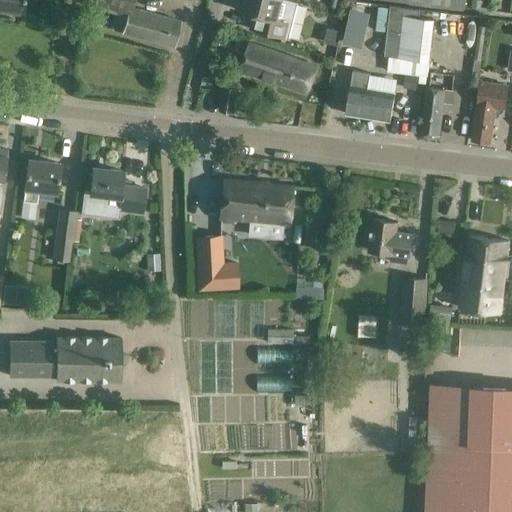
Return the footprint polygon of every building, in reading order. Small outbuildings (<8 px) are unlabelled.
[(24,0),(0,0),(0,10),(23,14),(24,0)] [(75,0),(115,13),(113,21),(110,29),(116,31),(123,33),(173,46),(180,21),(130,7),(132,0),(75,0)] [(252,30),(289,39),(298,3),(285,0),(244,0),(242,12),(255,15),(252,30)] [(480,0),(472,0),(471,8),(482,9),(483,0),(480,0)] [(388,72),(427,77),(434,20),(419,18),(420,10),(391,6),(384,57),(390,57),(388,72)] [(240,70),(307,93),(316,67),(249,43),(240,70)] [(346,114),(390,121),(395,94),(368,89),(370,74),(355,72),(352,87),(351,86),(346,114)] [(234,113),(240,81),(225,78),(219,111),(234,113)] [(471,140),(490,143),(496,103),(504,104),(507,86),(482,82),(480,99),(478,98),(471,140)] [(423,115),(420,135),(439,137),(444,102),(452,103),(453,91),(427,89),(423,115)] [(60,164),(28,160),(23,200),(22,200),(20,217),(33,219),(35,203),(37,203),(39,190),(56,192),(60,164)] [(83,190),(81,215),(119,219),(120,209),(122,210),(142,212),(145,188),(121,185),(123,171),(93,168),(90,191),(83,190)] [(293,186),(223,179),(219,218),(288,225),(293,186)] [(59,210),(53,260),(69,262),(72,242),(73,243),(77,213),(59,210)] [(373,219),(369,250),(393,253),(392,263),(407,265),(408,255),(410,255),(413,234),(397,232),(398,222),(373,219)] [(440,220),(439,232),(454,234),(456,222),(440,220)] [(222,235),(195,236),(198,291),(239,289),(238,262),(224,262),(222,235)] [(469,236),(466,263),(483,265),(484,257),(506,260),(506,259),(509,241),(469,236)] [(466,263),(460,307),(500,312),(504,279),(511,279),(511,259),(506,259),(506,260),(484,257),(483,265),(466,263)] [(402,276),(400,323),(402,323),(401,340),(423,342),(428,278),(402,276)] [(296,288),(296,299),(323,299),(324,288),(296,288)] [(428,322),(449,325),(452,307),(431,304),(428,322)] [(359,315),(358,337),(376,338),(377,316),(359,315)] [(329,324),(326,337),(334,339),(336,326),(329,324)] [(292,342),(293,330),(270,329),(269,341),(292,342)] [(9,341),(8,376),(35,376),(56,376),(56,380),(101,381),(121,381),(121,338),(101,338),(56,337),(56,341),(35,341),(9,341)] [(511,511),(511,387),(435,385),(429,511),(511,511)] [(308,404),(308,395),(294,395),(294,405),(308,404)] [(409,416),(408,453),(420,454),(421,417),(409,416)]
